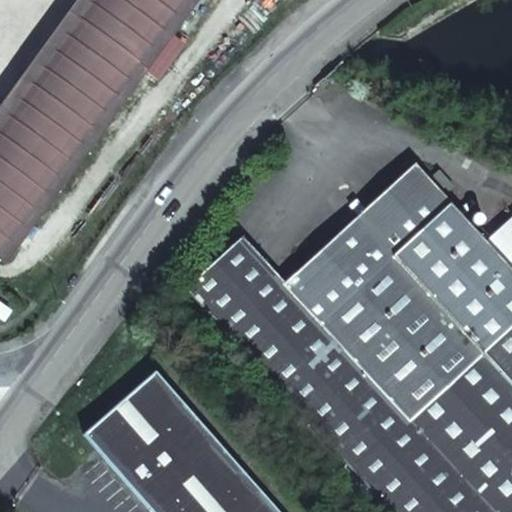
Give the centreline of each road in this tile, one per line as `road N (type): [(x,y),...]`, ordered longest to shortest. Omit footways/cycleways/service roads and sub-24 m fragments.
road 1 (secondary): [(356,0),(278,62),(229,118),(8,418)]
road 2 (unknown): [(214,0),(87,165)]
